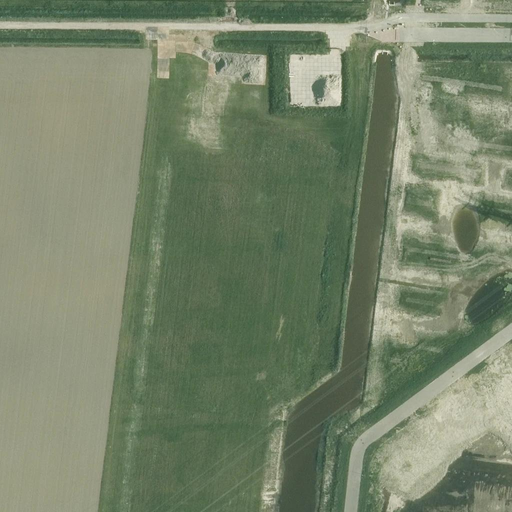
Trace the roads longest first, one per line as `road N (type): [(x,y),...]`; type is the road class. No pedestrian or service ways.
road 1 (unclassified): [(0,25),(378,29)]
road 2 (unclassified): [(357,447),(511,334)]
road 3 (unclassified): [(511,35),(378,29)]
